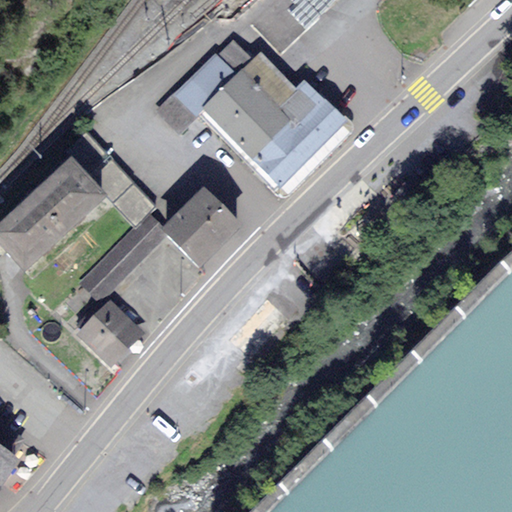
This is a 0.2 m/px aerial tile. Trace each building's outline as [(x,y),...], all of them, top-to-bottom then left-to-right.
[(298,95),(262,57),(255,63),(234,42),(220,55),(177,95),(161,110),(180,130),(196,115),(203,108),(217,124),(250,159),(280,190),(345,130),(306,88),(298,95)] [(73,162),(0,227),(0,236),(25,264),(102,194),(73,162)] [(153,215),(181,242),(219,203),(191,176),(153,215)] [(82,281),(98,298),(164,235),(149,220),(139,230),(137,228),(82,281)] [(82,333),(108,361),(141,331),(115,303),(82,333)] [(0,482),(16,458),(8,453),(18,438),(0,425),(0,482)]
